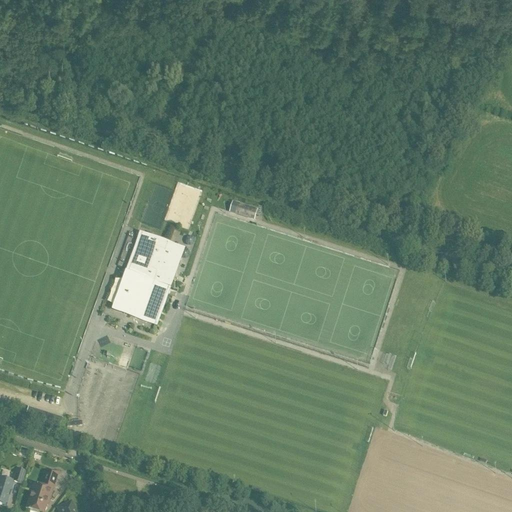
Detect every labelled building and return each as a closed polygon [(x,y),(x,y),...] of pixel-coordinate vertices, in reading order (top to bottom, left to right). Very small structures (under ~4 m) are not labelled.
[(258,210),(238,204),(233,202),(230,212),(255,219),(258,210)] [(182,251),(142,237),(116,310),(126,314),(126,315),(129,317),(130,315),(155,324),(182,251)] [(27,408),(24,419),(58,430),(62,420),(27,408)] [(49,500),(58,474),(46,470),(41,483),(45,485),(44,490),(40,488),(38,496),(31,494),(26,510),(30,511),(29,511),(42,511),(47,500),(49,500)] [(24,473),(17,471),(13,483),(21,485),(24,473)] [(86,471),(82,476),(85,479),(86,477),(87,487),(91,486),(89,473),(86,471)] [(13,485),(0,481),(0,505),(6,508),(13,485)] [(74,511),(71,503),(57,510),(57,511),(74,511)]
